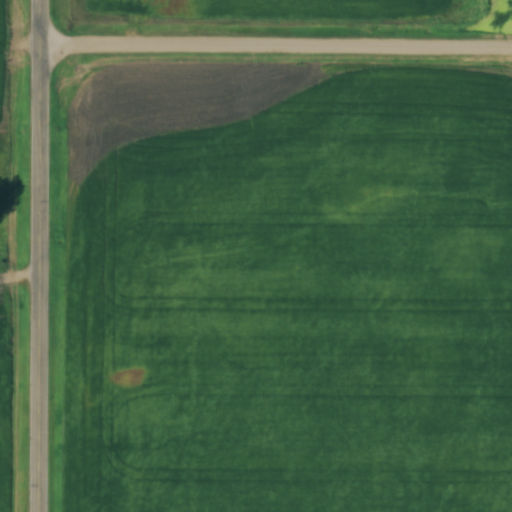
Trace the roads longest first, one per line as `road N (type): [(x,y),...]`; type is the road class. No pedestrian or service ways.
road 1 (tertiary): [(40,511),(42,0)]
road 2 (residential): [(511,46),(42,44)]
